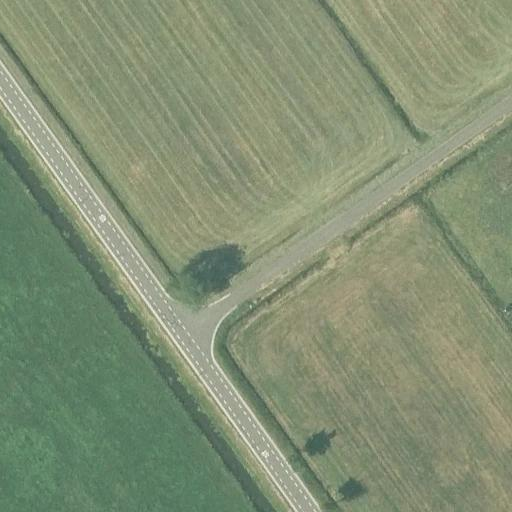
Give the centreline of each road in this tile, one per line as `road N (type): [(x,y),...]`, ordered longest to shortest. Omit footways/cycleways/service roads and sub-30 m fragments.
road 1 (unclassified): [(186,338),(511,108)]
road 2 (unclassified): [(186,338),(0,80)]
road 3 (unclassified): [(309,511),(186,338)]
